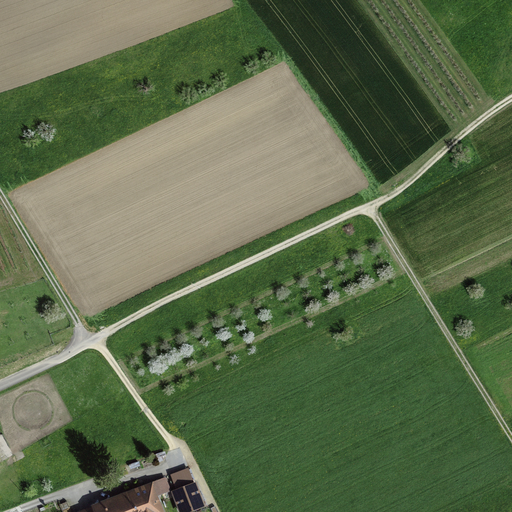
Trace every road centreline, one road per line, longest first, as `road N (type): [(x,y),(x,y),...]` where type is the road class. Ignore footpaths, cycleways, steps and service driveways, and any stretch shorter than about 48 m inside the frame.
road 1 (track): [(511,100),(372,210),(0,385)]
road 2 (track): [(372,210),(511,444)]
road 3 (track): [(0,191),(93,343)]
road 4 (track): [(171,461),(165,434),(93,343)]
